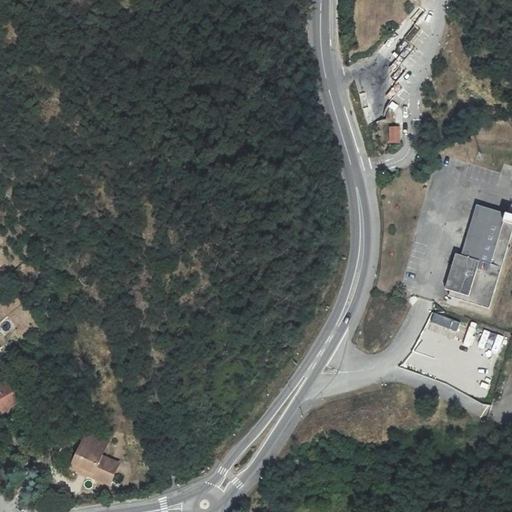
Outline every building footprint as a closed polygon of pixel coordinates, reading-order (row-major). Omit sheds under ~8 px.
[(401,128),(392,128),(392,144),(401,144),(401,128)] [(500,267),(491,264),(502,223),(511,224),(511,214),(505,213),(474,205),(460,256),(455,255),(444,296),(489,308),(500,267)] [(27,398),(14,378),(0,386),(0,406),(3,405),(7,410),(27,398)] [(91,431),(87,438),(106,448),(110,441),(91,431)] [(83,447),(75,462),(79,465),(77,470),(108,486),(119,465),(102,456),(106,448),(87,438),(83,447)]
